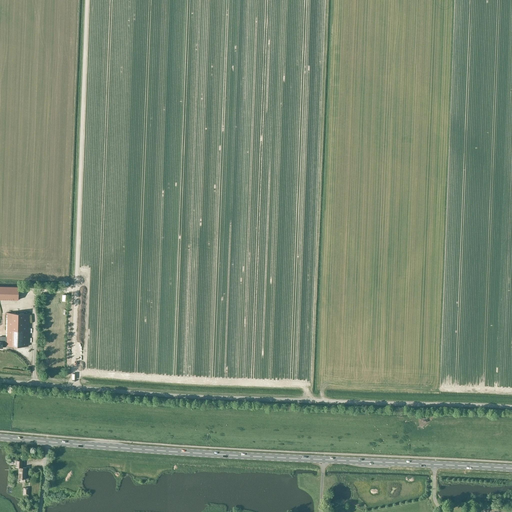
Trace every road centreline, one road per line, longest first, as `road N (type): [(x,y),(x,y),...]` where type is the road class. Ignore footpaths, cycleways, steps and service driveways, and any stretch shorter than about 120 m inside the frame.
road 1 (primary): [(511,468),(0,437)]
road 2 (unclassified): [(511,407),(0,382)]
road 3 (track): [(80,289),(83,0)]
